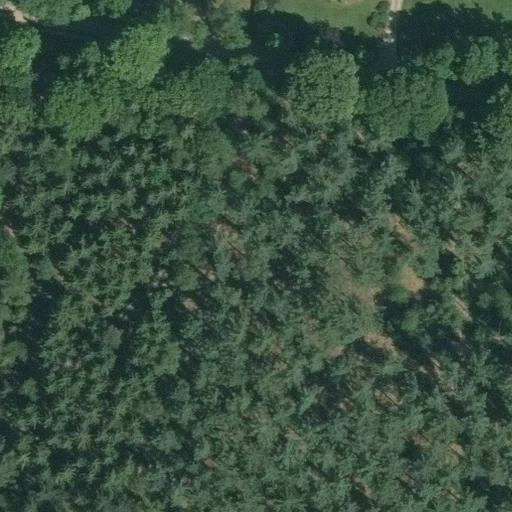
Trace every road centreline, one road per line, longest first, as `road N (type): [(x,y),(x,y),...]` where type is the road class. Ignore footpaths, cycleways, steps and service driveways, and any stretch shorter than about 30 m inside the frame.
road 1 (track): [(379,76),(0,11)]
road 2 (unclassified): [(511,97),(379,76)]
